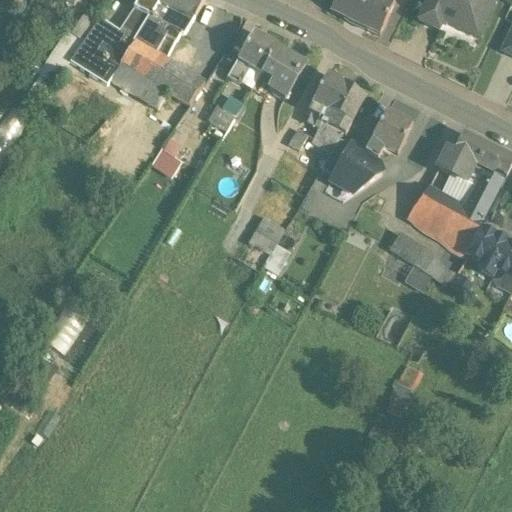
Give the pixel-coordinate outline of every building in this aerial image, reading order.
[(19,0),(32,9),(38,0),(19,0)] [(97,0),(63,0),(59,9),(73,16),(79,2),(93,9),(97,0)] [(204,6),(188,0),(134,0),(138,2),(156,11),(135,48),(135,49),(134,50),(149,58),(157,45),(163,48),(165,44),(175,49),(180,40),(183,42),(204,6)] [(365,0),(336,0),(330,12),(355,23),(365,0)] [(365,0),(355,23),(379,35),(394,4),(393,3),(394,0),(365,0)] [(496,0),(426,0),(417,20),(438,30),(442,23),(477,40),(496,0)] [(138,10),(121,39),(99,25),(94,32),(83,49),(70,71),(107,94),(110,88),(134,50),(135,49),(135,48),(156,11),(138,2),(135,7),(138,10)] [(82,24),(70,41),(72,42),(81,48),(83,49),(94,32),(82,24)] [(276,55),(253,41),(227,85),(237,91),(248,73),(261,80),(276,55)] [(72,42),(63,55),(72,61),(81,48),(72,42)] [(134,50),(110,88),(156,117),(167,102),(188,115),(204,91),(149,58),(134,50)] [(305,71),(276,55),(261,80),(260,82),(272,89),(268,97),(284,106),(305,71)] [(364,101),(326,81),(307,119),(312,121),(307,130),(319,135),(321,130),(340,139),(344,141),(364,101)] [(242,113),(228,105),(221,117),(235,124),(242,113)] [(412,123),(387,111),(372,141),(372,142),(365,157),(364,158),(377,164),(385,148),(397,154),(412,123)] [(340,139),(321,130),(319,135),(311,150),(330,159),(338,145),(338,144),(340,139)] [(511,164),(511,159),(463,134),(454,152),(448,149),(438,168),(465,181),(472,168),(482,173),(465,206),(483,216),(503,178),(504,179),(511,164)] [(307,143),(296,137),(287,151),(297,158),(307,143)] [(350,151),(338,145),(330,159),(320,176),(333,182),(350,151)] [(362,157),(350,151),(333,182),(330,187),(353,200),(380,180),(377,164),(364,158),(365,157),(362,156),(362,157)] [(451,198),(428,187),(407,224),(431,237),(451,198)] [(465,206),(451,198),(431,237),(464,254),(483,216),(465,206)] [(282,235),(263,224),(238,267),(250,274),(257,278),(282,235)] [(480,227),(479,227),(466,254),(482,262),(478,268),(493,276),(496,269),(511,276),(511,242),(496,235),(480,227)] [(454,274),(399,239),(389,255),(444,290),(454,274)] [(472,280),(457,273),(449,289),(463,297),(472,280)] [(511,328),(511,313),(504,309),(497,324),(511,331),(511,328)] [(61,358),(83,327),(63,313),(41,345),(61,358)] [(511,331),(497,324),(491,335),(511,344),(511,331)] [(399,418),(403,406),(389,402),(385,414),(399,418)]
